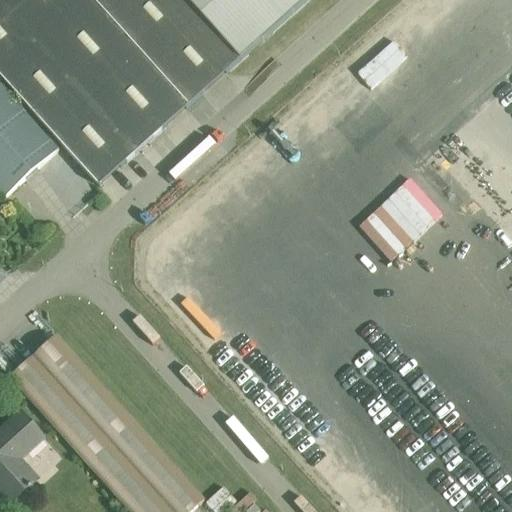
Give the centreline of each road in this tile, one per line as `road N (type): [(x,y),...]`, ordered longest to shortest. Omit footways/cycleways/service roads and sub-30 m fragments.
road 1 (unclassified): [(73,260),(365,0)]
road 2 (unclassified): [(295,511),(73,260)]
